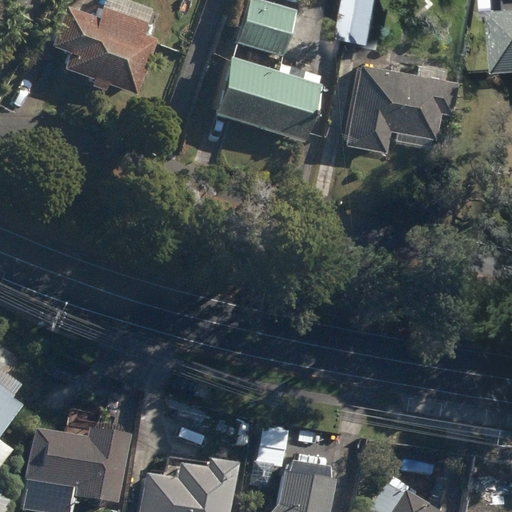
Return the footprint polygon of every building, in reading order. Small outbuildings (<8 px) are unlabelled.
[(99,84),(126,95),(147,39),(134,35),(143,11),(112,0),(91,0),(84,19),(50,7),(35,46),(56,54),(51,68),(83,80),(81,86),(96,92),(99,84)] [(237,0),(226,44),(274,58),(288,11),(248,0),(237,0)] [(345,0),(337,46),(368,51),(377,0),(345,0)] [(488,23),(493,82),(511,80),(511,17),(494,19),(492,0),(480,0),(483,24),(488,23)] [(198,115),(294,143),(311,85),(309,84),(311,77),(294,72),(292,80),(278,75),(280,67),(269,64),(266,72),(254,68),(257,58),(246,55),(243,65),(216,57),(198,115)] [(334,147),(376,155),(380,133),(387,134),(385,144),(424,151),(431,114),(442,117),(448,85),(434,82),(436,70),(410,65),(408,77),(349,66),(334,147)] [(0,437),(26,404),(0,384),(0,437)] [(30,510),(47,511),(78,511),(80,498),(122,503),(131,433),(83,427),(82,435),(37,429),(30,480),(34,480),(30,510)] [(144,511),(231,511),(239,462),(210,458),(209,466),(182,462),(180,477),(150,473),(144,511)] [(274,464),(253,461),(250,484),(270,487),(274,464)] [(270,511),(328,511),(334,475),(284,468),(280,500),(270,511)] [(444,511),(404,489),(403,492),(391,484),(374,511),(444,511)]
